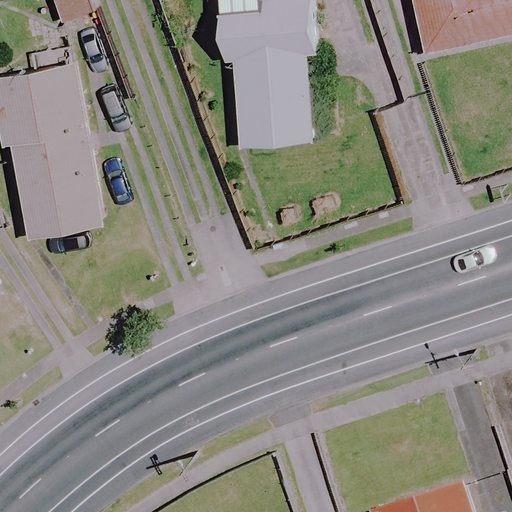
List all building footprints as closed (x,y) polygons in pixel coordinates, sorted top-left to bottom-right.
[(95,10),(92,0),(39,0),(40,1),(41,0),(56,0),(63,20),(95,10)] [(323,135),(303,0),(224,0),(245,146),(323,135)] [(511,0),(417,0),(428,51),(511,33),(511,0)] [(107,222),(76,64),(1,79),(32,237),(107,222)] [(482,511),(474,484),(380,511),(482,511)]
